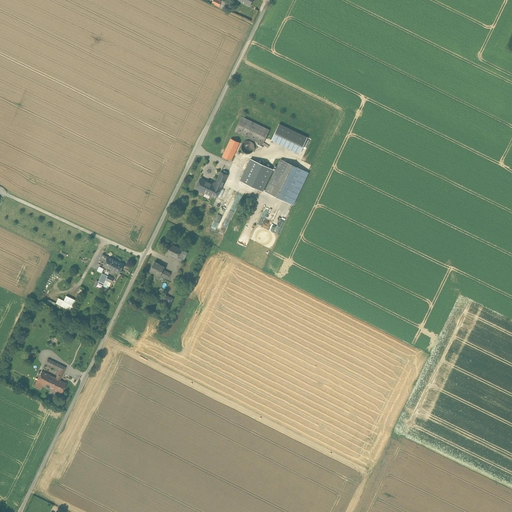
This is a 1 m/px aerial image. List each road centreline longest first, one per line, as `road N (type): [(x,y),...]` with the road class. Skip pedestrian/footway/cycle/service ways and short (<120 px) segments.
road 1 (unclassified): [(268,0),(142,256)]
road 2 (unclassified): [(142,256),(19,511)]
road 3 (unclassified): [(142,256),(9,194)]
